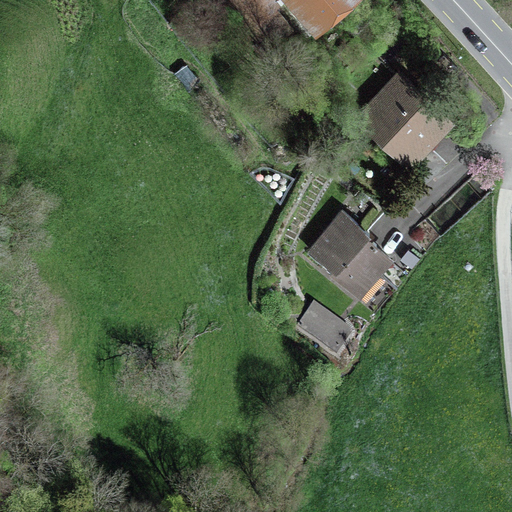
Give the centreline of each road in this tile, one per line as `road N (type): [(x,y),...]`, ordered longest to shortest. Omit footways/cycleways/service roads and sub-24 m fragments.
road 1 (unknown): [(511,104),(391,227)]
road 2 (unclassified): [(511,183),(511,307)]
